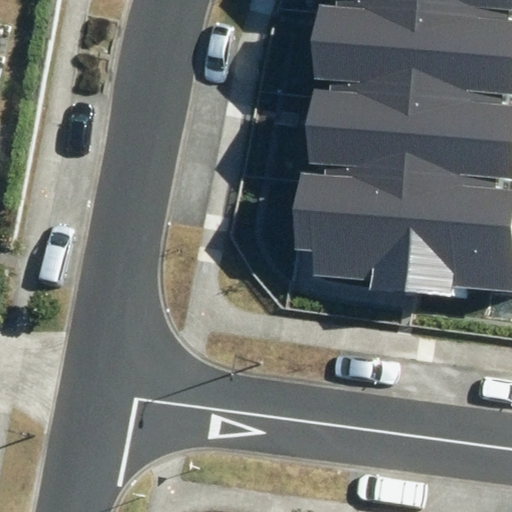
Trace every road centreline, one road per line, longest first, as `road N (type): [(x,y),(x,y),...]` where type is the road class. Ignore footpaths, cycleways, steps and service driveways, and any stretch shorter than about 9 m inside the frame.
road 1 (residential): [(100,394),(511,450)]
road 2 (residential): [(100,394),(177,0)]
road 3 (residential): [(76,511),(100,394)]
